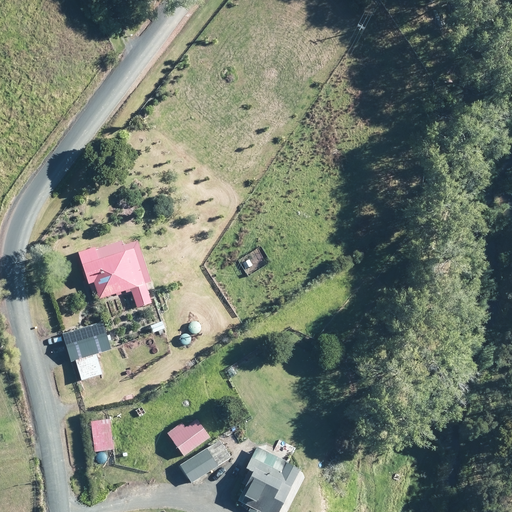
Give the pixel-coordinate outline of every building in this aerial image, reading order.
[(102,248),(79,255),(93,301),(132,290),(138,308),(154,303),(136,243),(103,253),(102,248)] [(104,325),(65,337),(72,362),(77,361),(83,380),(103,374),(97,354),(112,349),(104,325)] [(111,419),(91,421),(94,450),(114,448),(111,419)] [(221,440),(182,463),(192,481),(231,458),(221,440)] [(265,511),(277,511),(297,468),(298,464),(260,448),(238,499),(249,504),(246,510),(250,511),(265,511)]
